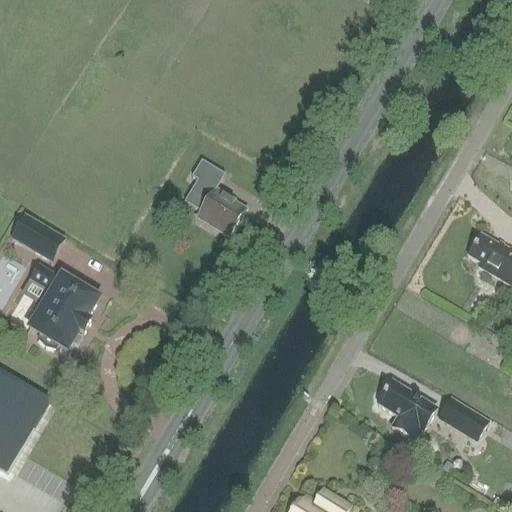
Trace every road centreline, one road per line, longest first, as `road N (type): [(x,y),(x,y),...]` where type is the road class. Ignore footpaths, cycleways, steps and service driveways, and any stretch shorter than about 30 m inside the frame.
road 1 (secondary): [(131,511),(434,0)]
road 2 (unclassified): [(254,511),(511,67)]
